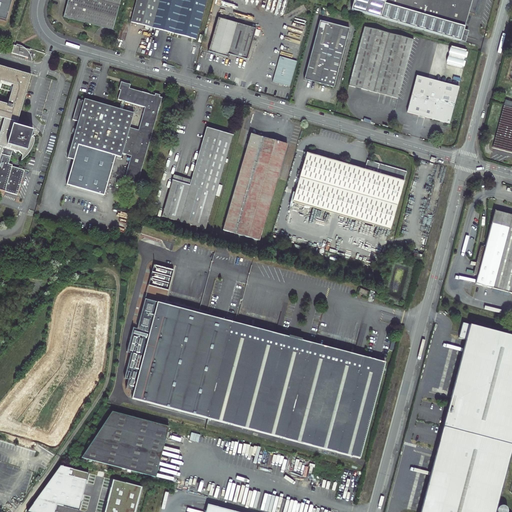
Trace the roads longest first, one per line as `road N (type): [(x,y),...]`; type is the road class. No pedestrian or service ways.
road 1 (unclassified): [(39,0),(40,26),(55,42),(464,161)]
road 2 (unclassified): [(464,161),(372,511)]
road 3 (track): [(41,482),(105,387),(118,277),(102,268),(26,277)]
road 4 (unclassified): [(507,0),(464,161)]
